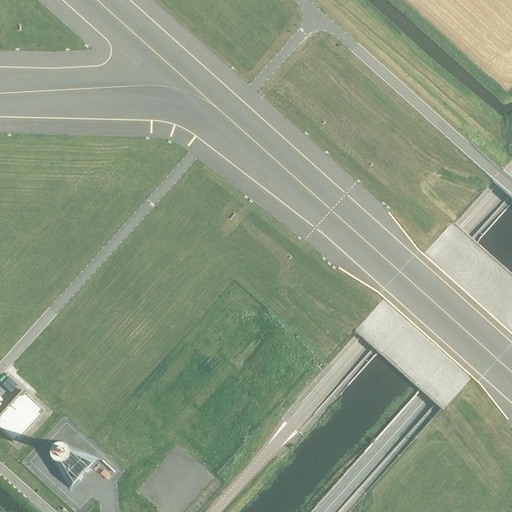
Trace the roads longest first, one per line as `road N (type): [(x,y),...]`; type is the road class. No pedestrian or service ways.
road 1 (tertiary): [(215,511),(511,181)]
road 2 (secondary): [(322,511),(511,302)]
